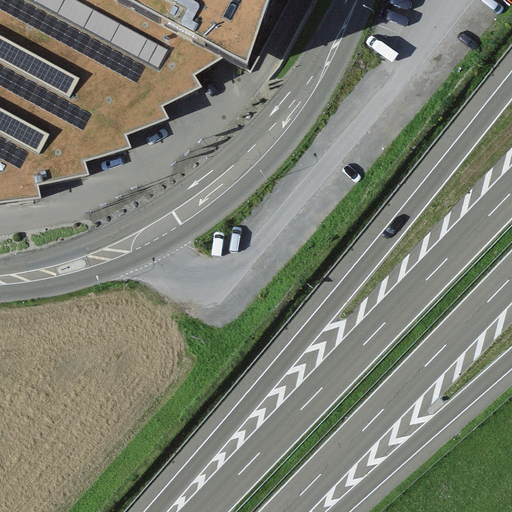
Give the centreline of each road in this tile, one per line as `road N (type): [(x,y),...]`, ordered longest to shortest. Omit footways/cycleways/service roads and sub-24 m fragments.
road 1 (motorway): [(511,83),(158,511)]
road 2 (secondary): [(364,0),(299,119),(222,190),(99,262),(0,283)]
road 3 (motorway): [(511,195),(207,511)]
road 4 (motorway): [(288,511),(511,280)]
road 5 (motorway): [(346,511),(511,365)]
